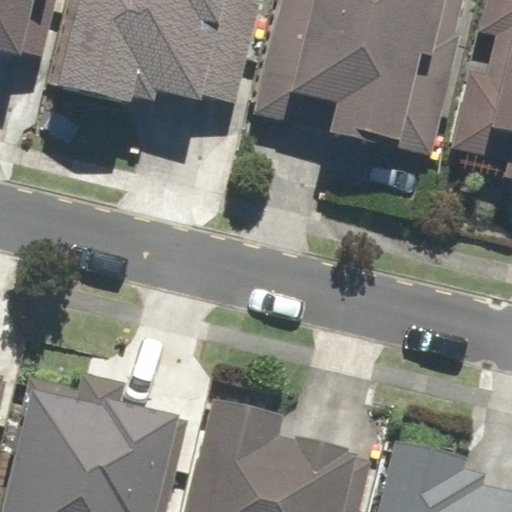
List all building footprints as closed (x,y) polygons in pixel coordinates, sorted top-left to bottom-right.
[(47,0),(0,0),(0,57),(18,62),(35,1),(47,4),(47,0)] [(75,0),(58,92),(156,112),(158,99),(203,108),(224,0),(75,0)] [(445,0),(279,0),(252,117),(399,152),(420,62),(431,65),(445,0)] [(511,0),(483,0),(450,146),(505,159),(499,181),(511,184),(511,0)] [(73,392),(29,382),(0,511),(159,511),(180,420),(122,407),(127,386),(77,374),(73,392)] [(278,422),(210,407),(187,511),(343,511),(356,454),(275,437),(278,422)] [(462,463),(394,447),(377,511),(511,511),(511,496),(478,488),(480,477),(460,472),(462,463)]
